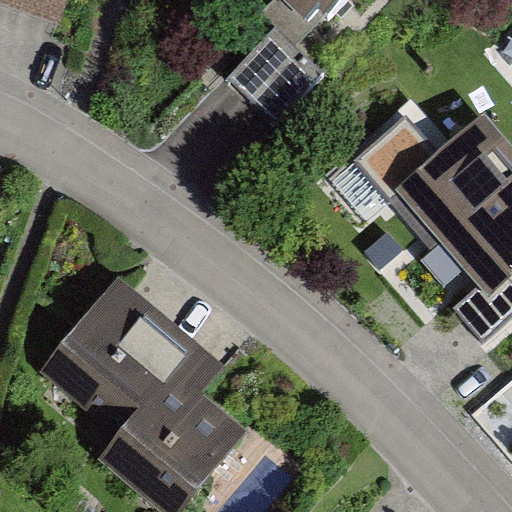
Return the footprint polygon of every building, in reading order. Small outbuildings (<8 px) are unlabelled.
[(0,0),(0,6),(53,25),(61,0),(0,0)] [(339,0),(283,0),(310,28),(339,0)] [(281,32),(235,76),(283,126),(329,83),(281,32)] [(511,265),(511,173),(463,114),(376,187),(471,300),(511,265)] [(205,374),(103,289),(48,354),(114,409),(92,436),(175,505),(233,435),(186,396),(205,374)]
